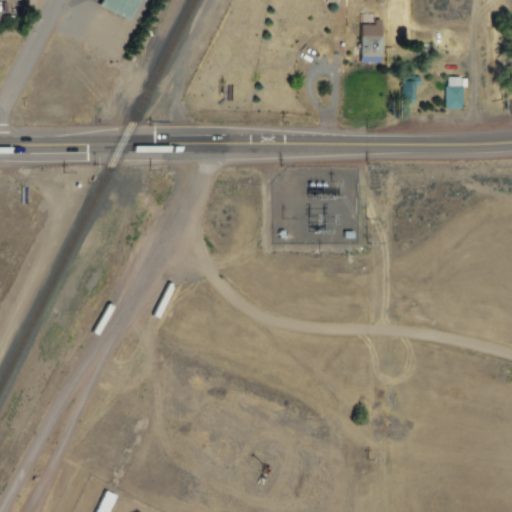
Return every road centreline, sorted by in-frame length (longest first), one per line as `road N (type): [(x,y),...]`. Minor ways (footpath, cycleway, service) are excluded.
road 1 (trunk): [(511,145),(116,147)]
road 2 (residential): [(55,0),(0,110)]
